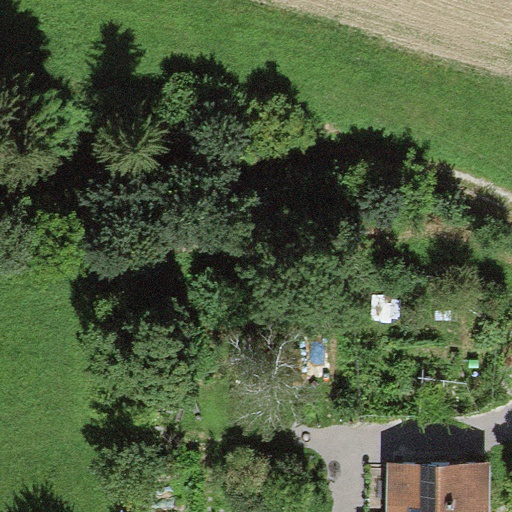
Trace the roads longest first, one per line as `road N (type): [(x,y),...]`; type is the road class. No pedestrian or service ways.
road 1 (track): [(511,208),(363,165),(182,142),(44,164),(0,163)]
road 2 (track): [(342,437),(476,427),(511,405)]
